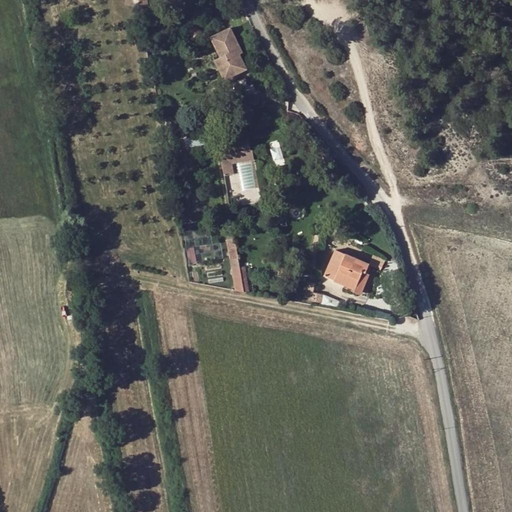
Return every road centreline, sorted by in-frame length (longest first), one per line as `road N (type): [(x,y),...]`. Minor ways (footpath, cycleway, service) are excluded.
road 1 (residential): [(248,0),(314,125),(370,182),(399,234),(428,337),(459,511)]
road 2 (track): [(399,234),(354,61),(325,6)]
road 3 (track): [(383,157),(419,180),(477,162),(511,161)]
